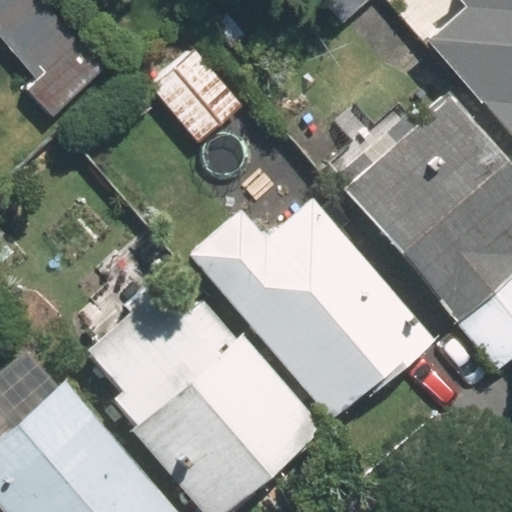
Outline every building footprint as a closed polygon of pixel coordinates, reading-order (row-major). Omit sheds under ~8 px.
[(87,72),(22,0),(0,0),(0,56),(22,81),(11,91),(35,118),(87,72)] [(400,45),(511,167),(511,0),(305,0),(331,28),(360,0),(379,0),(411,35),(400,45)] [(185,50),(140,90),(187,142),(231,101),(185,50)] [(309,179),(479,373),(511,344),(511,268),(503,258),(511,250),(511,195),(426,97),(373,144),(362,132),(309,179)] [(170,259),(307,422),(343,392),(351,401),(416,347),(292,199),(243,240),(222,215),(170,259)] [(216,511),(303,435),(185,304),(169,317),(144,289),(69,356),(103,393),(88,406),(182,511),(216,511)] [(156,511),(5,344),(0,349),(0,511),(156,511)]
